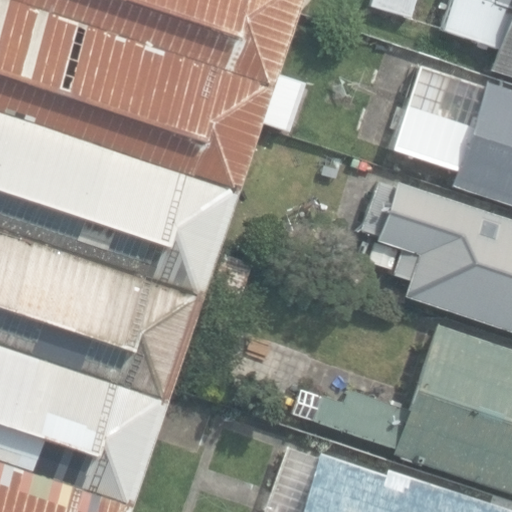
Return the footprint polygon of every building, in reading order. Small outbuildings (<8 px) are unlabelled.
[(0,0),(0,511),(105,511),(274,0),(0,0)] [(412,0),(365,0),(364,5),(407,19),(412,0)] [(511,0),(444,0),(435,29),(488,46),(481,69),(511,79),(511,0)] [(511,91),(478,80),(475,85),(410,64),(383,148),(448,170),(445,185),(511,206),(511,91)] [(299,81),(260,68),(244,117),(283,130),(299,81)] [(511,335),(511,220),(388,179),(386,184),(371,179),(353,229),(369,233),(367,237),(370,239),(363,259),(387,267),(385,273),(401,278),(395,295),(511,335)] [(511,349),(427,321),(398,408),(339,388),(335,402),(294,387),(286,413),(386,447),(384,452),(511,495),(511,349)] [(147,437),(196,453),(210,412),(161,396),(147,437)] [(511,511),(381,468),(379,474),(310,451),(309,455),(279,445),(256,511),(511,511)] [(250,511),(264,471),(209,453),(189,511),(250,511)]
